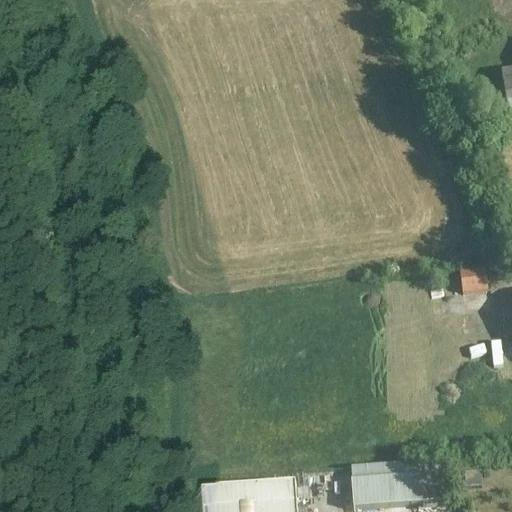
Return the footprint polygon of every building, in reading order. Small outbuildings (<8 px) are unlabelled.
[(511,73),(501,75),(509,125),(511,124),(511,73)] [(477,89),(481,115),(506,111),(502,85),(477,89)] [(462,281),(463,296),(486,294),(485,279),(462,281)] [(374,511),(446,507),(443,465),(351,471),(353,511),(374,511)] [(481,474),(465,475),(465,490),(482,490),(481,474)] [(297,511),(296,488),(195,495),(196,511),(297,511)]
